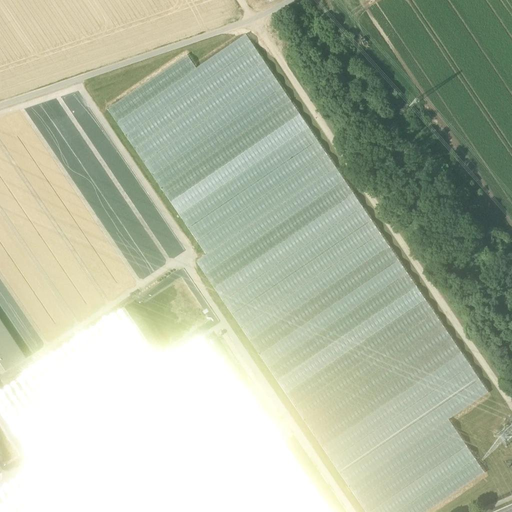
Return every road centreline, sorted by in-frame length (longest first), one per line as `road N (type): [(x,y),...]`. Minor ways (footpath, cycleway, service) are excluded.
road 1 (track): [(511,406),(254,19)]
road 2 (track): [(254,19),(0,104)]
